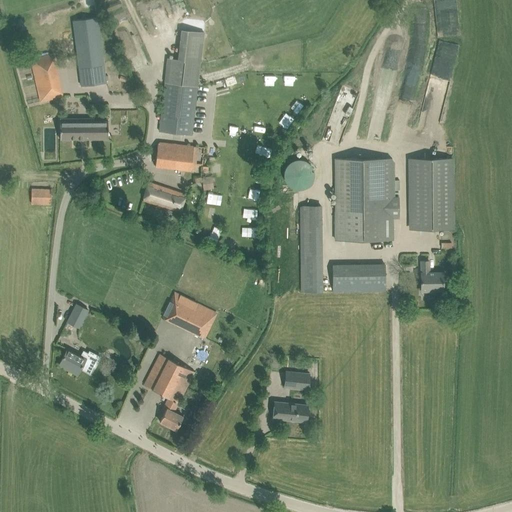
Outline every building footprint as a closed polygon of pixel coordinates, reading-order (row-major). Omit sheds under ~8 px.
[(81,85),(106,82),(98,16),(73,19),(81,85)] [(159,131),(192,134),(202,32),(180,30),(177,59),(167,58),(159,131)] [(63,96),(54,56),(30,60),(39,102),(63,96)] [(117,107),(117,114),(108,114),(109,137),(128,136),(128,106),(117,107)] [(94,117),(60,117),(60,139),(108,139),(108,120),(94,120),(94,117)] [(194,146),(168,143),(158,142),(155,166),(191,170),(194,146)] [(336,158),(336,240),(394,240),(394,217),(399,217),(399,198),(394,197),(393,157),(336,158)] [(409,158),(409,229),(455,229),(454,157),(409,158)] [(286,159),(283,186),(309,189),(312,162),(286,159)] [(202,177),(204,189),(214,188),(212,176),(202,177)] [(148,181),(143,200),(181,211),(186,194),(148,181)] [(31,203),(41,203),(51,203),(52,189),(32,189),(31,203)] [(207,193),(206,203),(217,204),(218,193),(207,193)] [(321,206),(299,206),(300,217),(300,226),(301,292),(323,291),(322,216),(321,206)] [(429,272),(429,261),(421,261),(421,272),(421,291),(443,291),(443,272),(429,272)] [(332,264),(332,274),(333,291),(385,290),(385,264),(332,264)] [(196,306),(180,297),(170,315),(198,329),(196,334),(204,338),(217,314),(197,304),(196,306)] [(76,304),(67,321),(79,327),(88,310),(76,304)] [(67,348),(59,364),(69,369),(69,370),(78,375),(81,369),(90,374),(93,367),(95,368),(100,357),(89,352),(88,354),(83,351),(81,355),(67,348)] [(160,354),(149,376),(144,385),(169,397),(165,404),(168,405),(160,421),(176,430),(183,416),(174,411),(194,372),(160,354)] [(308,389),(310,374),(286,371),(284,386),(308,389)] [(274,401),(273,418),(306,421),(308,405),(274,401)]
